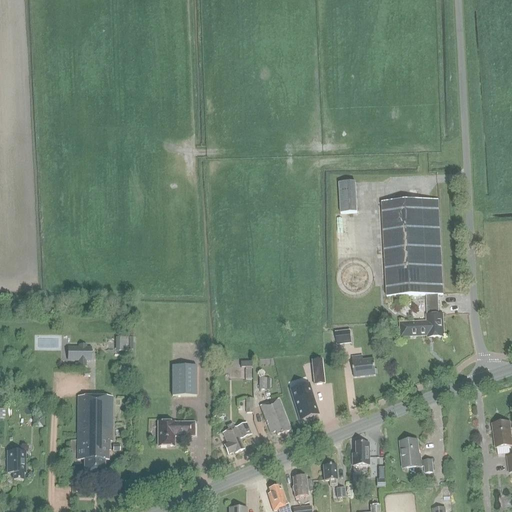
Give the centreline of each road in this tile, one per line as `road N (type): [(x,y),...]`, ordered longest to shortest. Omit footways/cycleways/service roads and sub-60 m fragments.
road 1 (unclassified): [(484,377),(457,0)]
road 2 (secondary): [(156,511),(484,377)]
road 3 (track): [(49,511),(56,396),(91,391)]
